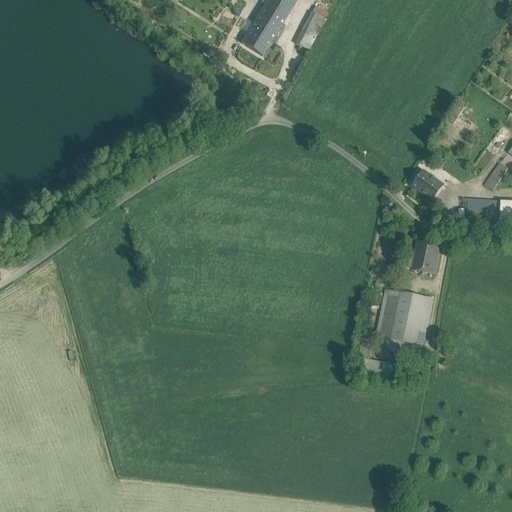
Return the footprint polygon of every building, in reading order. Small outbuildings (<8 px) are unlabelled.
[(269,0),(254,24),(275,37),(297,0),(269,0)] [(312,13),(296,45),(308,51),(325,20),(312,13)] [(275,37),(254,24),(252,28),(249,27),(247,30),(249,32),(241,45),(262,58),(275,37)] [(449,121),(454,125),(468,104),(463,100),(449,121)] [(511,129),(504,124),(472,168),(480,174),(511,130),(511,129)] [(500,164),(484,186),(493,192),(508,170),(500,164)] [(444,186),(423,172),(413,187),(433,201),(444,186)] [(468,201),(467,223),(491,224),(492,202),(468,201)] [(501,203),(492,202),(491,224),(511,225),(511,201),(501,201),(501,203)] [(440,248),(418,243),(413,270),(434,275),(440,248)] [(402,294),(386,290),(377,338),(392,341),(402,294)] [(426,299),(402,294),(392,341),(416,346),(419,333),(426,334),(433,299),(427,298),(426,299)]
